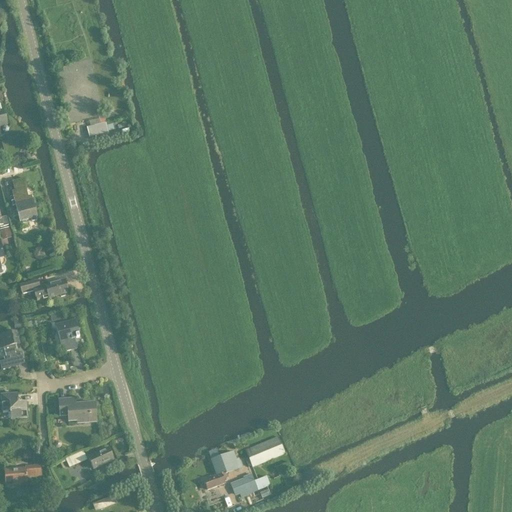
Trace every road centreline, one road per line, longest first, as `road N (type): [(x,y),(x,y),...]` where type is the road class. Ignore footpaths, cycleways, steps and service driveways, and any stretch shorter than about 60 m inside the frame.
road 1 (tertiary): [(156,511),(21,0)]
road 2 (track): [(259,502),(511,387)]
